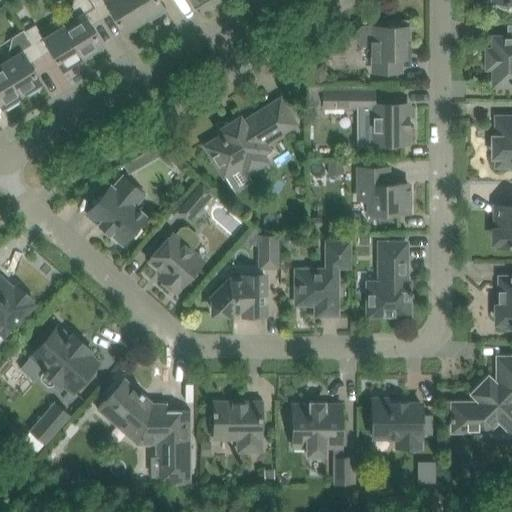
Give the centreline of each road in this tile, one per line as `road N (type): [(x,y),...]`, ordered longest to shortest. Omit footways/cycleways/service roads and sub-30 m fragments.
road 1 (residential): [(0,173),(179,339),(413,345),(436,332),(441,311),(440,0)]
road 2 (residential): [(0,161),(260,0)]
